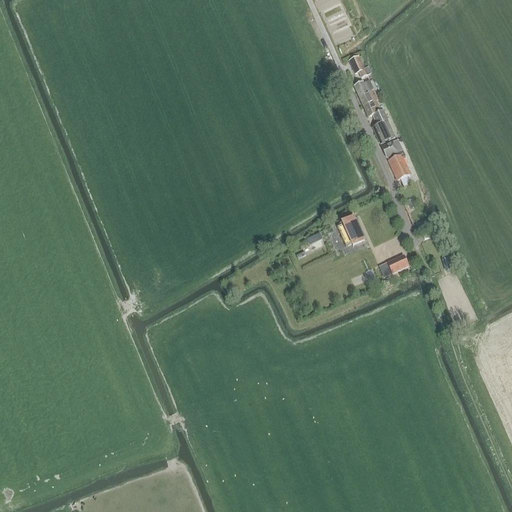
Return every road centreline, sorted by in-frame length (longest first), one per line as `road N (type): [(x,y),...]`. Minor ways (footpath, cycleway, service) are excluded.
road 1 (unclassified): [(417,246),(307,0)]
road 2 (track): [(511,485),(417,246)]
